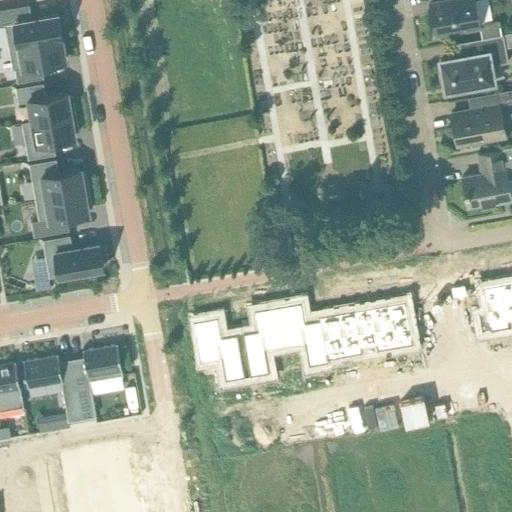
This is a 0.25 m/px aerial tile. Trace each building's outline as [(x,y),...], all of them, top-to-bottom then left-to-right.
[(479,24),(474,0),(443,0),(431,2),(436,34),(480,25),(479,24)] [(29,3),(0,8),(0,23),(0,24),(5,23),(5,27),(9,45),(62,36),(58,12),(46,14),(31,17),(30,11),(29,3)] [(499,20),(479,24),(480,25),(482,37),(501,34),(499,20)] [(441,59),(446,88),(493,80),(491,64),(508,61),(503,33),(501,34),(482,37),(465,40),(468,54),(441,59)] [(62,36),(9,45),(13,69),(15,68),(17,82),(43,77),(41,63),(66,59),(62,36)] [(43,82),(16,87),(18,101),(22,101),(28,100),(28,103),(30,109),(31,120),(32,121),(76,113),(73,96),(69,96),(68,91),(45,95),(43,82)] [(471,109),(451,113),(456,144),(506,135),(500,104),(511,101),(511,88),(498,91),(468,97),(471,109)] [(26,121),(22,121),(28,158),(55,153),(53,140),(76,136),(75,131),(79,130),(76,113),(32,121),(31,120),(26,121)] [(511,145),(478,152),(481,168),(484,168),(485,172),(462,176),(467,205),(481,202),(482,204),(511,199),(507,177),(511,176),(511,145)] [(56,158),(29,163),(36,198),(89,189),(86,172),(82,172),(81,167),(59,171),(56,158)] [(35,220),(31,221),(34,235),(69,229),(66,216),(89,212),(88,207),(92,206),(89,189),(36,198),(39,219),(35,220)] [(70,234),(43,239),(49,276),(64,274),(64,278),(79,275),(79,271),(103,267),(98,243),(72,247),(70,234)] [(511,280),(501,283),(507,320),(508,320),(511,319),(511,280)] [(487,312),(480,314),(483,331),(509,326),(509,324),(508,320),(507,320),(501,283),(483,286),(487,312)] [(49,284),(36,286),(37,294),(52,292),(49,284)] [(405,300),(387,303),(395,346),(413,343),(405,300)] [(301,301),(278,305),(285,344),(305,341),(308,357),(309,365),(328,361),(328,358),(327,358),(320,318),(319,318),(315,319),(305,320),(301,301)] [(387,303),(370,306),(377,343),(376,343),(377,349),(395,346),(387,303)] [(258,329),(242,332),(250,375),(269,372),(267,360),(265,348),(285,344),(278,305),(254,309),(258,329)] [(370,306),(354,309),(360,346),(361,346),(372,344),(376,343),(377,343),(370,306)] [(354,309),(337,312),(344,355),(362,352),(361,346),(360,346),(354,309)] [(337,312),(319,315),(319,318),(320,318),(327,358),(328,358),(344,355),(337,312)] [(218,316),(193,320),(200,359),(212,357),(221,356),(225,379),(245,376),(237,333),(221,335),(218,316)] [(77,357),(72,358),(82,418),(96,415),(90,379),(122,374),(122,375),(123,375),(117,342),(116,342),(117,343),(87,348),(84,349),(84,348),(83,348),(84,356),(82,356),(77,357)] [(24,358),(23,358),(28,387),(29,386),(29,385),(61,379),(67,412),(68,420),(69,420),(82,418),(79,401),(73,363),(72,358),(59,360),(58,352),(57,352),(57,354),(27,359),(24,359),(24,358)] [(15,361),(0,363),(0,410),(24,406),(15,360),(15,361)] [(424,371),(422,360),(413,361),(415,373),(424,371)] [(395,376),(393,368),(382,370),(383,379),(395,376)] [(370,372),(371,381),(383,379),(382,370),(370,372)] [(348,376),(336,378),(337,387),(349,385),(348,376)] [(326,384),(303,388),(304,396),(327,392),(326,384)] [(255,404),(270,401),(268,389),(253,392),(255,404)] [(222,396),(201,400),(204,415),(224,411),(222,396)] [(67,412),(53,415),(55,427),(55,428),(70,425),(70,424),(69,420),(68,420),(67,412)] [(9,426),(0,427),(0,430),(1,437),(11,436),(9,426)] [(129,472),(125,447),(94,452),(98,477),(129,472)] [(98,477),(94,452),(64,457),(68,482),(98,477)] [(150,458),(140,460),(142,470),(151,468),(150,458)] [(133,495),(129,472),(98,477),(103,501),(133,495)] [(54,475),(44,477),(46,487),(55,485),(54,475)] [(103,501),(98,477),(68,482),(72,506),(103,501)] [(144,484),(146,493),(156,491),(154,482),(144,484)] [(156,491),(146,493),(147,503),(157,501),(156,491)] [(136,511),(133,495),(103,501),(104,511),(136,511)] [(58,499),(48,501),(50,510),(59,508),(58,499)] [(104,511),(103,501),(72,506),(73,511),(104,511)]
